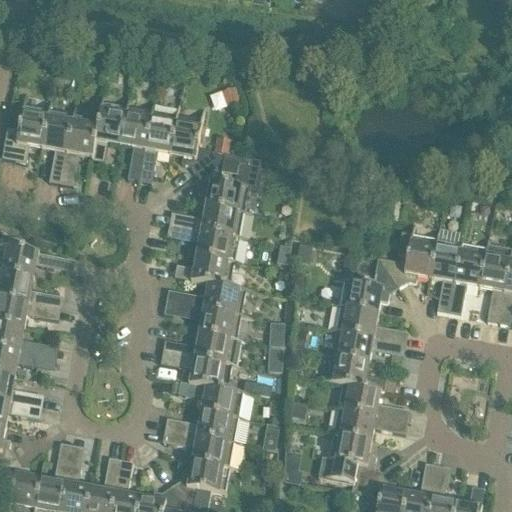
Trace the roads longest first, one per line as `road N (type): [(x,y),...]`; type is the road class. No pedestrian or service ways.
road 1 (residential): [(136,273),(95,286),(72,414),(86,431),(119,437),(136,430),(144,408),(132,364),(142,294)]
road 2 (residential): [(489,470),(446,446),(430,411),(437,363),(466,352),(497,355),(510,383)]
road 3 (residential): [(136,273),(139,220),(129,213),(97,204),(69,218),(0,204)]
